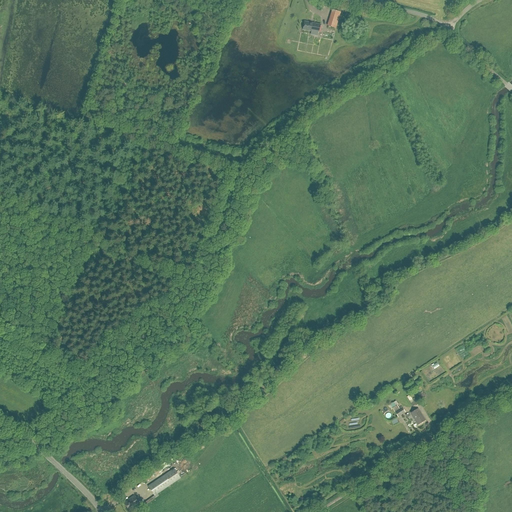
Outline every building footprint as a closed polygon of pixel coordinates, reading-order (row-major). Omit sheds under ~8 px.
[(332,10),(328,26),(335,28),(340,13),(332,10)] [(318,36),(318,33),(319,33),(320,25),(304,22),(303,30),(311,32),(311,35),(318,36)] [(427,379),(434,376),(431,368),(424,371),(427,379)] [(419,404),(412,393),(409,396),(412,400),(409,401),(413,406),(415,405),(416,406),(419,404)] [(397,405),(392,408),(398,417),(405,413),(402,407),(399,408),(397,405)] [(418,408),(410,413),(418,425),(426,421),(418,408)] [(175,468),(148,487),(154,496),(140,506),(141,508),(159,496),(157,494),(180,479),(182,477),(175,468)] [(127,500),(124,503),(129,510),(132,508),(132,509),(139,504),(133,495),(127,500)]
